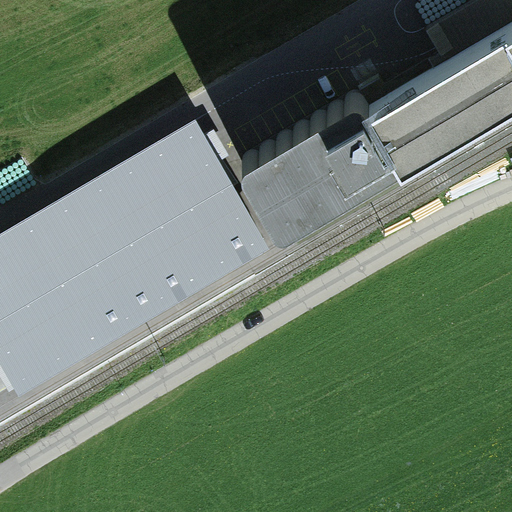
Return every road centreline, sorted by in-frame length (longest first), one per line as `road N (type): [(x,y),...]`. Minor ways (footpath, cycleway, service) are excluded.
road 1 (unclassified): [(511,192),(443,224),(0,482)]
road 2 (residential): [(395,0),(0,228)]
